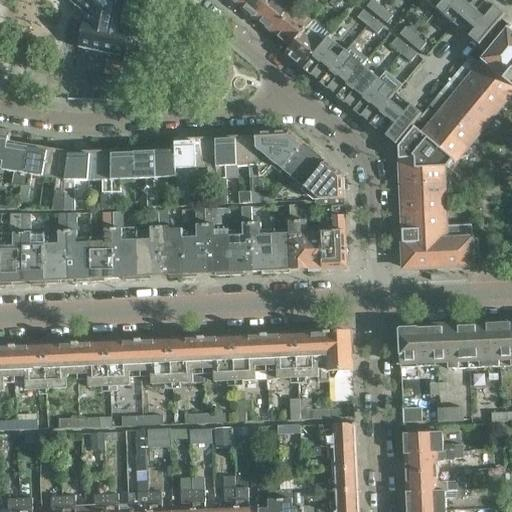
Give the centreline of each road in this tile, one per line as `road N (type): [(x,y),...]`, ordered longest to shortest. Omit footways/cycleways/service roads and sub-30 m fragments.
road 1 (tertiary): [(0,316),(378,298)]
road 2 (residential): [(0,105),(82,117),(250,109),(286,81)]
road 3 (residential): [(378,298),(374,160),(286,81)]
road 4 (residential): [(383,511),(378,298)]
road 5 (tertiary): [(378,298),(511,293)]
road 6 (residential): [(286,81),(187,0)]
